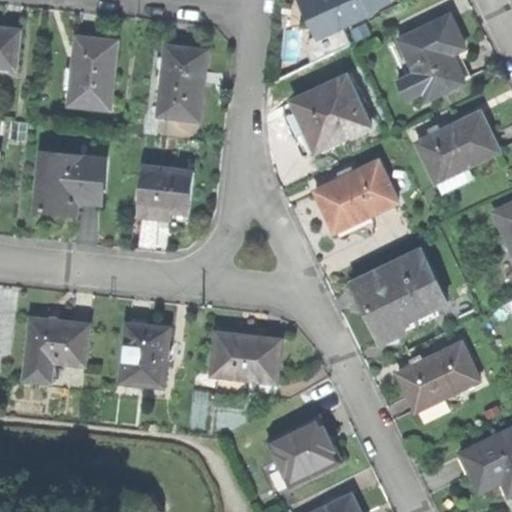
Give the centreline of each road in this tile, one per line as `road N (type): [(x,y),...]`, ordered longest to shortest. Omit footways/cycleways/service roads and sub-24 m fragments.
road 1 (residential): [(256,255),(324,321),(415,511)]
road 2 (residential): [(0,259),(163,277),(204,276),(256,255)]
road 3 (residential): [(258,4),(244,148),(256,255)]
